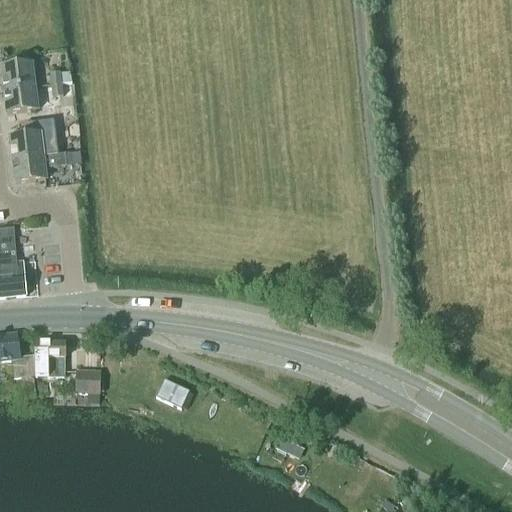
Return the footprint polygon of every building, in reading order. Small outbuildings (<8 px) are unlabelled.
[(3,94),(34,90),(31,67),(0,71),(3,94)] [(50,89),(61,87),(71,86),(71,85),(69,74),(65,74),(59,75),(48,77),(50,89)] [(74,107),(72,85),(71,85),(71,86),(61,87),(50,89),(52,100),(63,99),(64,109),(47,111),(49,125),(72,123),(74,122),(73,108),(74,107)] [(6,117),(37,113),(34,90),(3,94),(6,117)] [(11,164),(43,160),(40,137),(8,141),(11,164)] [(69,157),(59,158),(60,170),(77,168),(80,168),(78,156),(75,156),(69,157)] [(43,160),(11,164),(14,187),(46,183),(45,172),(60,170),(59,158),(43,160)] [(15,266),(12,231),(0,232),(0,302),(25,300),(22,266),(15,266)] [(0,339),(0,366),(11,365),(14,383),(21,382),(23,394),(35,394),(32,380),(33,379),(33,358),(18,360),(18,359),(23,356),(22,344),(16,342),(16,339),(16,338),(15,338),(6,339),(5,339),(1,339),(0,339)] [(64,381),(64,362),(65,362),(65,347),(34,347),(34,355),(34,381),(48,380),(48,381),(64,381)] [(98,398),(99,376),(76,375),(75,397),(98,398)]
